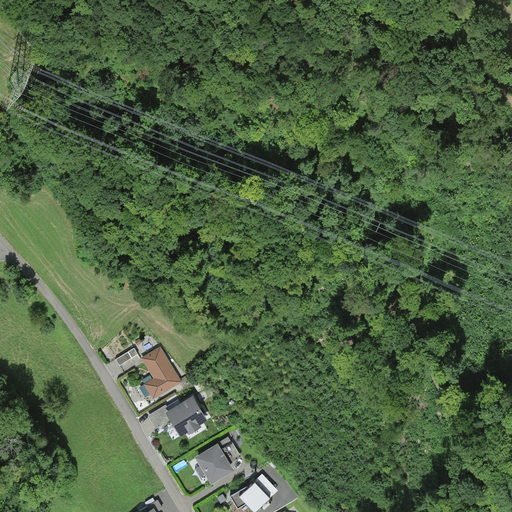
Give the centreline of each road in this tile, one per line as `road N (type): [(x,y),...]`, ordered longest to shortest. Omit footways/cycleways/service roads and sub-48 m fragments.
road 1 (track): [(511,492),(481,473),(460,435),(391,273),(311,182),(230,130),(110,74),(48,56),(0,15)]
road 2 (residential): [(185,511),(47,295),(0,242)]
